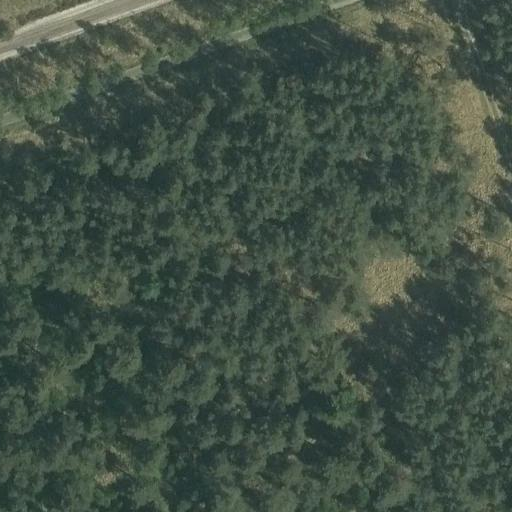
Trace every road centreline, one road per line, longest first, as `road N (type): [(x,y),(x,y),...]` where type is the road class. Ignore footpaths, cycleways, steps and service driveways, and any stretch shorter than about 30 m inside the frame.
road 1 (unclassified): [(0,121),(346,0)]
road 2 (track): [(511,173),(450,0)]
road 3 (track): [(0,46),(132,0)]
